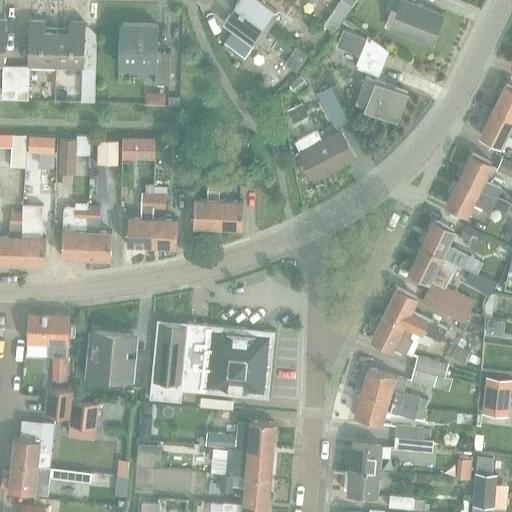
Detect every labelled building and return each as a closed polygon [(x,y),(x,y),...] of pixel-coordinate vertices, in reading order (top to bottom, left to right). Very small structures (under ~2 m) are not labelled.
[(286,13),(292,4),(286,0),(237,0),(235,4),(265,25),(277,7),(286,13)] [(400,0),(389,28),(431,45),(442,14),(404,0),(400,0)] [(245,55),(265,25),(235,4),(223,21),(234,28),(225,41),(245,55)] [(57,62),(58,30),(45,30),(45,20),(31,19),(30,61),(57,62)] [(58,30),(57,62),(84,63),(85,21),(70,20),(70,31),(58,30)] [(155,82),(170,82),(171,51),(157,51),(158,23),(122,21),(120,65),(156,66),(155,82)] [(355,67),(378,75),(388,49),(367,35),(355,67)] [(284,63),(296,71),(308,55),(295,46),(284,63)] [(16,97),(17,65),(3,65),(2,97),(16,97)] [(17,65),(16,97),(29,97),(30,65),(17,65)] [(82,99),(96,100),(97,67),(83,67),(82,99)] [(364,106),(397,119),(407,91),(366,75),(362,86),(355,103),(365,106),(364,106)] [(511,85),(506,82),(493,108),(511,117),(511,85)] [(322,98),(336,125),(348,118),(334,92),(322,98)] [(493,108),(480,134),(499,144),(505,131),(511,134),(511,117),(493,108)] [(315,178),(355,157),(339,128),(321,138),(316,129),(295,140),(301,152),(307,162),(307,163),(309,168),(310,168),(315,178)] [(59,168),(75,169),(76,136),(60,136),(59,168)] [(103,140),(102,163),(117,163),(118,140),(103,140)] [(472,152),(459,177),(497,195),(501,186),(483,177),(490,161),(472,152)] [(511,161),(501,157),(496,169),(511,176),(511,161)] [(239,184),(252,185),(253,164),(239,163),(239,184)] [(219,199),(219,189),(220,174),(208,174),(207,198),(195,198),(194,225),(219,226),(219,199)] [(220,174),(219,189),(231,190),(232,174),(220,174)] [(507,201),(508,201),(459,177),(446,204),(466,213),(471,201),(490,210),(492,205),(506,212),(510,202),(507,201)] [(121,205),(132,206),(133,180),(122,180),(121,205)] [(88,203),(86,255),(111,256),(112,229),(98,228),(99,217),(100,217),(101,191),(91,191),(90,203),(88,203)] [(153,216),(153,208),(153,193),(141,192),(140,216),(129,215),(128,243),(153,243),(154,216),(153,216)] [(153,193),(153,208),(165,208),(165,193),(153,193)] [(219,199),(219,226),(243,227),(244,199),(219,199)] [(86,255),(88,203),(76,202),(75,227),(63,227),(62,254),(86,255)] [(106,219),(120,220),(121,202),(107,202),(106,219)] [(22,210),(20,261),(45,262),(46,235),(42,235),(44,205),(23,204),(22,210)] [(0,260),(20,261),(22,210),(11,209),(10,234),(0,233),(0,260)] [(154,216),(153,243),(178,244),(178,217),(154,216)] [(422,245),(455,261),(469,267),(473,258),(463,253),(464,252),(445,243),(453,227),(435,218),(422,245)] [(459,236),(478,245),(484,232),(465,223),(459,236)] [(444,284),(455,261),(422,245),(410,270),(428,279),(429,278),(432,279),(427,290),(467,309),(472,298),(444,284)] [(511,260),(509,259),(507,268),(505,268),(500,289),(511,291),(511,260)] [(384,312),(439,338),(445,327),(409,309),(415,295),(397,286),(384,312)] [(462,320),(467,309),(427,290),(422,300),(462,320)] [(490,321),(507,322),(508,307),(491,306),(490,321)] [(67,354),(69,354),(70,313),(29,312),(28,341),(49,341),(48,354),(55,354),(54,377),(67,378),(67,354)] [(439,339),(439,338),(384,312),(371,337),(390,346),(404,353),(405,351),(410,353),(417,339),(427,344),(431,335),(439,339)] [(269,397),(276,330),(207,323),(157,318),(150,397),(181,400),(182,389),(269,397)] [(89,351),(87,370),(108,372),(107,376),(127,378),(126,383),(145,385),(148,357),(131,356),(133,334),(94,331),(91,351),(89,351)] [(413,366),(444,375),(447,363),(416,354),(413,366)] [(418,407),(426,407),(428,398),(403,391),(407,378),(369,366),(362,390),(418,407)] [(444,375),(413,366),(409,378),(433,385),(436,373),(444,375)] [(48,396),(71,399),(73,399),(74,389),(49,386),(48,396)] [(422,419),(426,407),(418,407),(362,390),(354,414),(382,423),(386,410),(415,418),(422,419)] [(69,417),(71,399),(48,396),(46,414),(69,417)] [(72,399),(73,399),(71,399),(69,417),(97,420),(99,403),(72,399)] [(236,433),(235,446),(275,450),(277,422),(237,419),(236,433)] [(37,465),(37,464),(39,450),(51,452),(55,422),(43,420),(41,438),(15,435),(12,462),(37,465)] [(395,435),(423,438),(424,426),(396,423),(395,435)] [(207,431),(206,444),(228,446),(235,446),(236,433),(207,431)] [(423,438),(395,435),(394,448),(433,451),(434,439),(423,438)] [(350,466),(380,469),(381,456),(390,457),(391,446),(382,445),(382,444),(352,442),(350,466)] [(272,477),(275,450),(235,446),(228,446),(226,474),(272,477)] [(511,464),(480,460),(477,476),(511,481),(511,464)] [(91,471),(37,464),(37,465),(12,462),(9,488),(34,491),(36,478),(48,480),(49,476),(90,481),(91,471)] [(128,483),(130,465),(119,463),(116,481),(128,483)] [(378,495),(380,469),(350,466),(348,492),(378,495)] [(270,504),(272,477),(226,474),(220,473),(219,489),(232,490),(232,485),(245,486),(244,502),(270,504)] [(389,505),(413,508),(414,496),(390,494),(389,505)] [(269,511),(270,504),(244,502),(244,503),(223,501),(221,511),(269,511)] [(20,511),(44,511),(45,505),(22,503),(20,511)]
